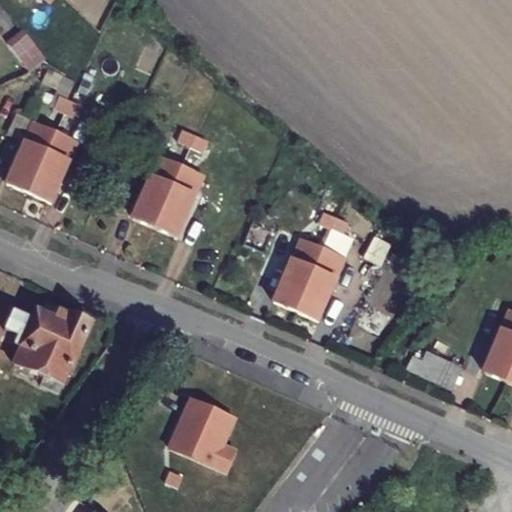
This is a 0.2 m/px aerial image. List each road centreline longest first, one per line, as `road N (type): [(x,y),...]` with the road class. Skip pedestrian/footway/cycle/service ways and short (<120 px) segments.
road 1 (residential): [(26,511),(170,310)]
road 2 (residential): [(170,310),(365,396)]
road 3 (residential): [(0,236),(170,310)]
road 4 (residential): [(511,462),(365,396)]
